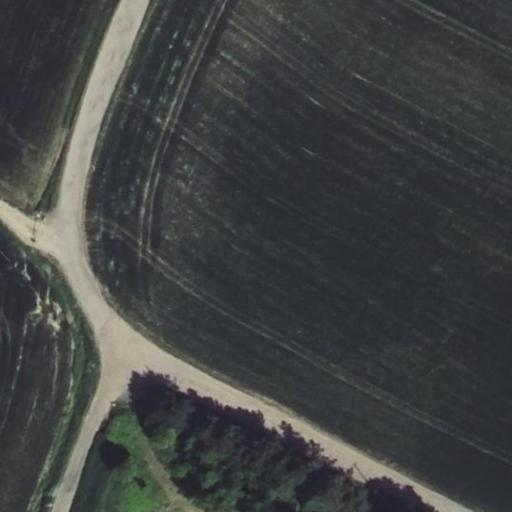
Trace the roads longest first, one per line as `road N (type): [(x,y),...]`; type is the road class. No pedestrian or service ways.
road 1 (unclassified): [(133,351),(449,511)]
road 2 (track): [(70,257),(92,303),(133,351),(97,409),(61,511)]
road 3 (track): [(70,257),(69,179),(138,0)]
